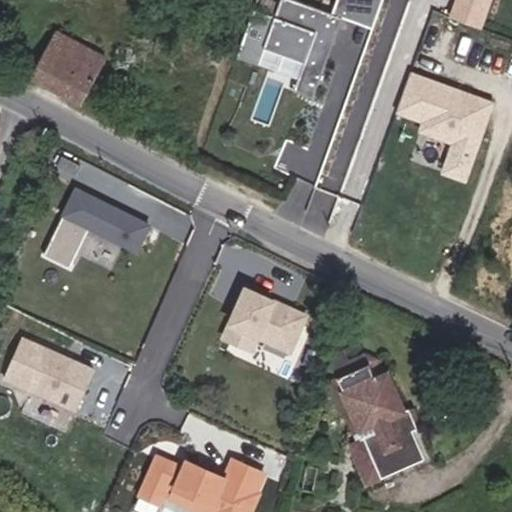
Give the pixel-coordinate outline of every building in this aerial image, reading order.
[(342,21),(282,0),(281,0),(274,20),(253,12),(235,59),(257,67),(259,62),(263,51),(303,66),(299,77),(311,81),(305,98),(311,101),(342,21)] [(374,28),(384,0),(349,0),(343,17),(374,28)] [(487,0),(454,0),(449,16),(479,26),(487,0)] [(105,62),(56,33),(29,80),(78,108),(105,62)] [(303,66),(263,51),(259,62),(299,77),(303,66)] [(305,98),(311,81),(299,77),(293,94),(305,98)] [(481,105),(409,77),(394,115),(421,125),(418,135),(450,147),(439,176),(461,185),(486,119),(477,115),(481,105)] [(486,119),(490,108),(481,105),(477,115),(486,119)] [(326,147),(282,141),(277,170),(316,176),(310,211),(329,214),(332,193),(359,197),(364,165),(353,163),(356,146),(326,141),(326,147)] [(143,224),(71,187),(37,252),(63,265),(83,226),(130,249),(143,224)] [(139,218),(182,235),(190,214),(146,198),(139,218)] [(284,348),(300,314),(240,287),(218,335),(246,347),(252,333),(284,348)] [(86,370),(14,339),(0,370),(0,379),(69,410),(86,370)] [(338,431),(357,476),(418,450),(406,424),(416,420),(407,399),(395,404),(379,365),(365,371),(360,360),(329,373),(351,426),(338,431)] [(170,488),(178,468),(151,457),(135,497),(155,505),(163,486),(170,488)] [(245,511),(254,491),(251,490),(258,471),(227,458),(219,477),(181,461),(178,468),(170,488),(211,505),(213,511),(245,511)] [(213,511),(211,505),(170,488),(166,498),(201,511),(213,511)]
